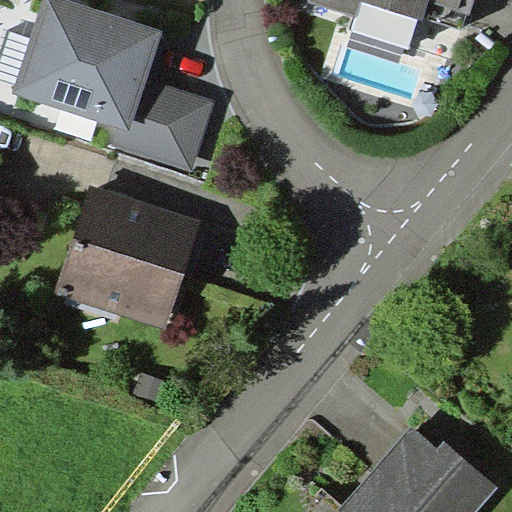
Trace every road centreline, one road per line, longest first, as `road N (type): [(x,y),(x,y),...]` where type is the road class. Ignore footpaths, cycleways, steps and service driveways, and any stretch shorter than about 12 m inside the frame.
road 1 (residential): [(196,511),(415,250)]
road 2 (residential): [(249,0),(257,58),(308,156),(415,250)]
road 3 (residential): [(415,250),(511,126)]
